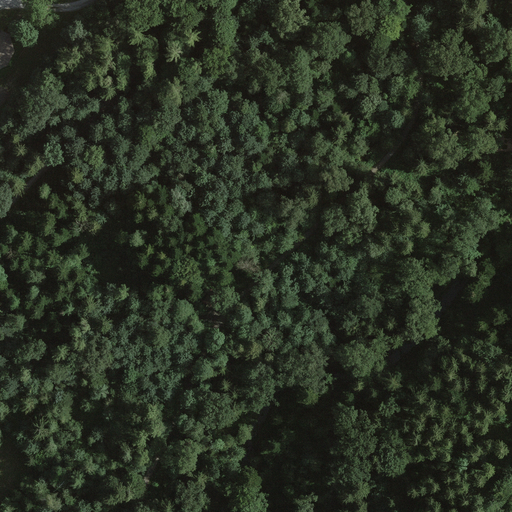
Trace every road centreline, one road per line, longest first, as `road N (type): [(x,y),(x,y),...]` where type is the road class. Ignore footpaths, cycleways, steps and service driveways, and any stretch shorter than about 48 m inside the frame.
road 1 (track): [(139,511),(228,325),(395,157),(414,122),(424,63),(406,0)]
road 2 (track): [(219,0),(191,43),(0,218)]
